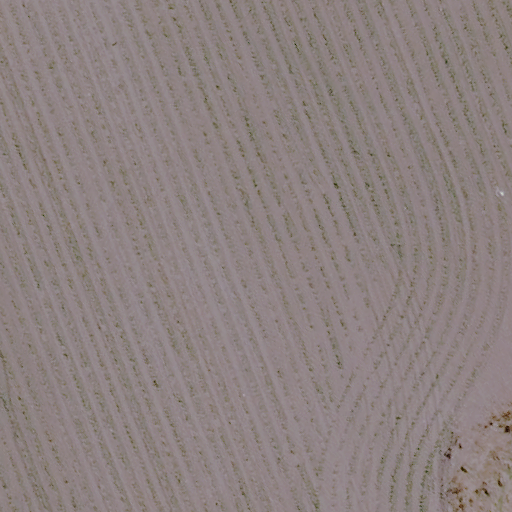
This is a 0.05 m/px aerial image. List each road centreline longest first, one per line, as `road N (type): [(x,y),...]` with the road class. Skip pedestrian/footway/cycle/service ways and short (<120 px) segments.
road 1 (secondary): [(369,511),(183,0)]
road 2 (secondary): [(415,0),(511,247)]
